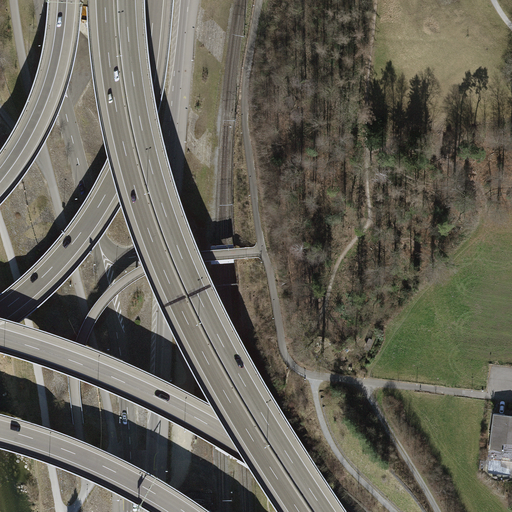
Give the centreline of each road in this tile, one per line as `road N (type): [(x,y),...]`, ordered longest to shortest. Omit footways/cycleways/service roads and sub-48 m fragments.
road 1 (motorway): [(327,511),(237,371),(180,252),(141,126),(126,0)]
road 2 (motorway): [(105,0),(116,109),(150,237),(231,404),(298,511)]
road 3 (motorway): [(333,511),(181,408),(0,336)]
road 4 (track): [(262,252),(159,263),(102,302),(74,367),(84,492)]
road 5 (motorway): [(0,313),(75,240),(123,161),(143,104),(155,0)]
road 6 (track): [(505,389),(484,395),(301,371),(284,354),(262,252)]
road 7 (track): [(59,511),(38,374),(0,222)]
road 8 (primary): [(95,232),(141,511)]
road 9 (primary): [(141,511),(164,239)]
road 10 (track): [(262,252),(244,95),(259,0)]
road 11 (primary): [(164,239),(186,0)]
road 12 (primary): [(41,0),(95,232)]
road 13 (motorway): [(0,429),(109,469),(183,511)]
road 14 (motorway): [(63,0),(51,79),(0,178)]
road 15 (track): [(393,511),(334,448),(314,375)]
road 16 (track): [(437,511),(360,381)]
